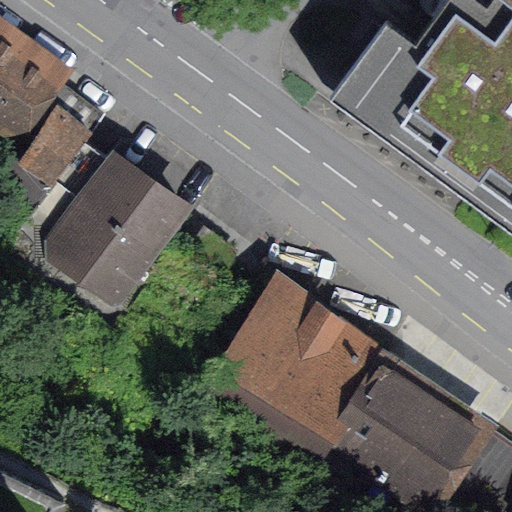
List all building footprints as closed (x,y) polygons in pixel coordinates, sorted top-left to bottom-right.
[(387,17),(330,95),(511,228),(511,0),(421,0),(425,9),(434,15),(415,39),(387,17)] [(56,71),(0,30),(0,133),(6,138),(56,71)] [(103,115),(61,84),(48,100),(62,110),(23,167),(0,150),(0,192),(31,213),(55,181),(85,138),(103,115)] [(85,138),(55,181),(85,203),(116,160),(85,138)] [(85,203),(46,259),(118,310),(188,211),(116,160),(85,203)] [(182,266),(204,283),(216,267),(193,250),(182,266)] [(270,288),(187,416),(301,490),(330,447),(323,443),(378,358),(270,288)] [(480,423),(378,358),(323,443),(330,447),(301,490),(298,495),(320,509),(351,462),(424,509),(480,423)] [(511,511),(511,449),(490,435),(436,511),(511,511)]
